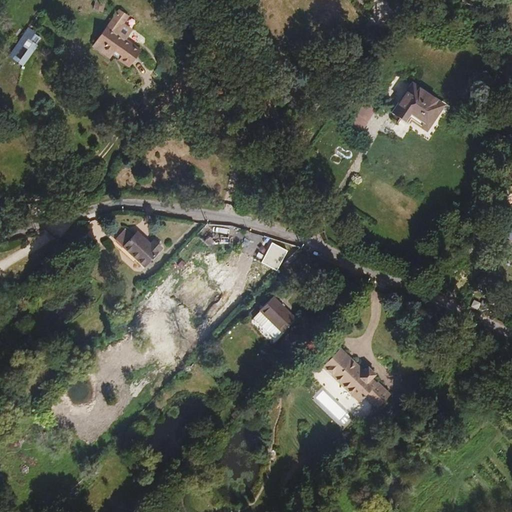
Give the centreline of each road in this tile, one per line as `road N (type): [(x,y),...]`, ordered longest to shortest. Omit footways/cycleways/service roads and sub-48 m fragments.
road 1 (unclassified): [(0,232),(110,207),(242,220),(511,336)]
road 2 (unknown): [(225,217),(240,152),(331,98),(382,0)]
